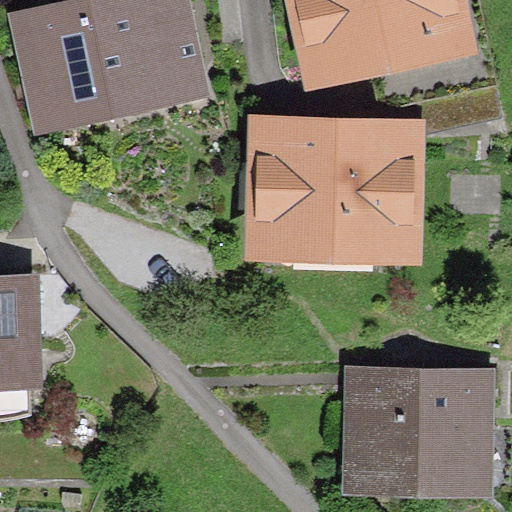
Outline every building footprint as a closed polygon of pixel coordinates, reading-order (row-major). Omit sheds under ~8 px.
[(188,0),(98,0),(12,19),(37,134),(210,96),(188,0)] [(471,0),(293,0),(312,87),(482,50),(471,0)] [(405,140),(266,136),(265,236),(402,238),(405,140)] [(0,286),(0,399),(29,399),(26,285),(0,286)] [(477,472),(478,386),(361,385),(360,470),(477,472)]
